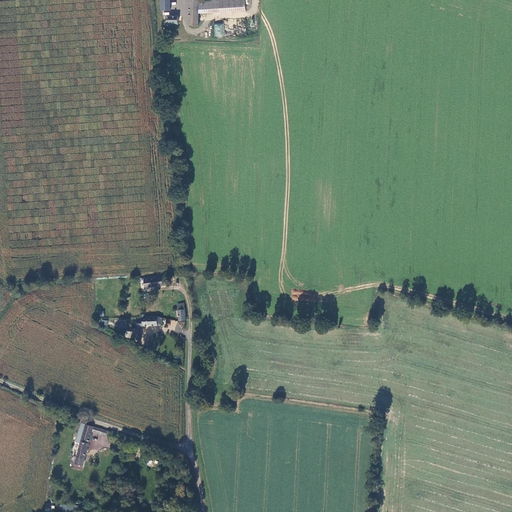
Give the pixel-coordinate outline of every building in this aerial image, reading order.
[(161,0),(162,11),(170,10),(169,0),(161,0)] [(199,8),(199,0),(190,0),(190,24),(199,24),(199,11),(199,8)] [(243,0),(199,0),(199,8),(204,8),(204,11),(244,9),(243,0)] [(214,24),(214,36),(224,36),(224,24),(214,24)] [(154,279),(154,277),(144,278),(145,287),(164,287),(163,279),(154,279)] [(179,323),(187,322),(186,311),(184,311),(179,311),(179,323)] [(142,327),(146,327),(158,327),(158,325),(157,319),(142,318),(142,322),(142,327)] [(140,340),(140,329),(134,328),(131,328),(131,339),(133,340),(140,340)] [(65,417),(61,416),(60,420),(65,422),(70,425),(72,422),(65,417)] [(94,426),(86,424),(85,425),(84,431),(81,439),(82,439),(80,444),(75,464),(83,466),(92,432),(94,426)] [(75,443),(80,444),(82,439),(81,439),(84,431),(79,429),(75,443)]
